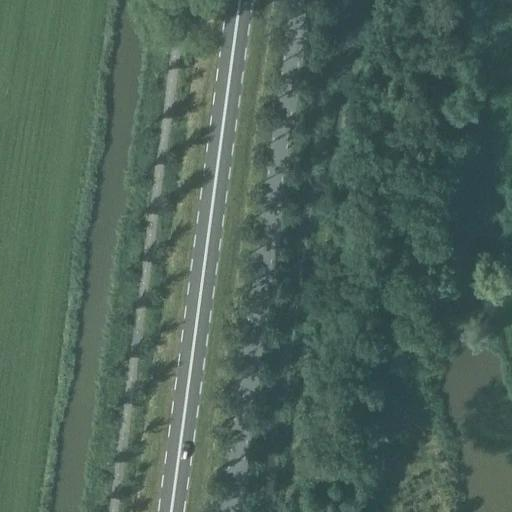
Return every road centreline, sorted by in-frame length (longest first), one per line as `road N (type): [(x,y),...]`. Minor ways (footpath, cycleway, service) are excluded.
road 1 (unclassified): [(230,511),(299,0)]
road 2 (primary): [(173,511),(242,0)]
